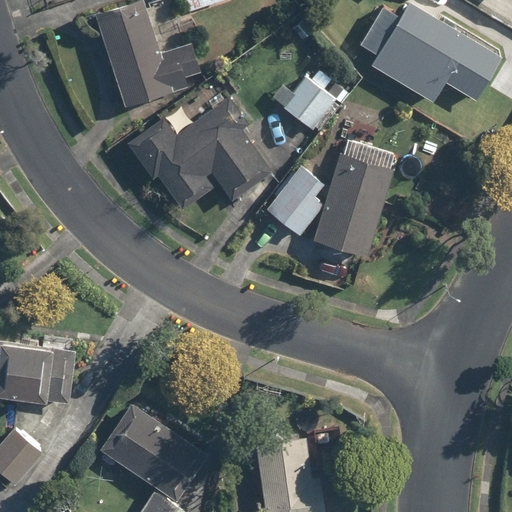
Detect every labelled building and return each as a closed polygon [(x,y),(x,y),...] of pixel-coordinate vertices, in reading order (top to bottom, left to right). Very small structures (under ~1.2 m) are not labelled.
[(160,52),(144,0),(132,0),(96,11),(125,105),(187,86),(184,77),(203,71),(194,41),(160,52)] [(186,0),(189,9),(219,0),(186,0)] [(367,37),(382,45),(371,64),(432,99),(444,79),(477,98),(502,55),(407,0),(397,18),(383,10),(367,37)] [(337,78),(326,91),(305,74),(281,102),(313,129),(337,101),(341,103),(352,91),(337,78)] [(206,173),(211,169),(233,198),(274,167),(243,127),(250,122),(214,75),(126,143),(152,177),(158,172),(185,208),(215,185),(206,173)] [(396,167),(338,150),(322,203),(313,236),(370,253),(396,167)] [(299,232),(322,203),(313,196),(323,183),(299,163),(265,205),(299,232)] [(77,343),(0,337),(0,391),(73,397),(77,343)] [(195,511),(179,502),(211,452),(129,400),(97,449),(155,486),(138,511),(195,511)] [(45,451),(13,425),(0,440),(0,470),(18,485),(45,451)] [(326,511),(321,474),(311,475),(308,453),(255,460),(261,511),(326,511)]
